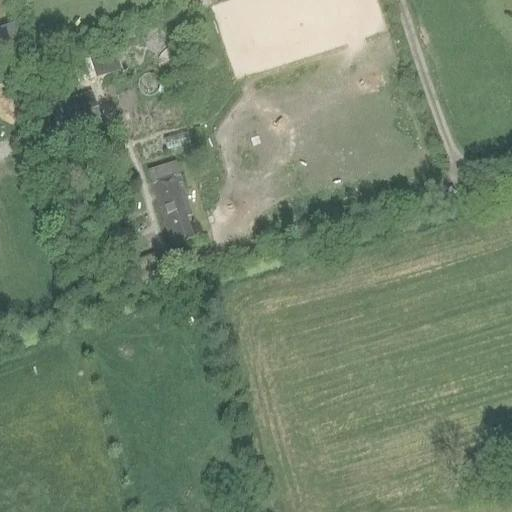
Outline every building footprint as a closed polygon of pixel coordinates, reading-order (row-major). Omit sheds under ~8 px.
[(14,28),(0,33),(0,59),(23,51),(14,28)] [(122,73),(117,56),(90,64),(95,81),(122,73)] [(104,127),(92,93),(45,109),(57,143),(104,127)] [(190,146),(187,135),(164,141),(167,153),(190,146)] [(176,163),(149,172),(170,239),(175,237),(177,243),(193,239),(186,218),(192,216),(176,163)] [(136,257),(128,230),(107,236),(115,263),(136,257)]
